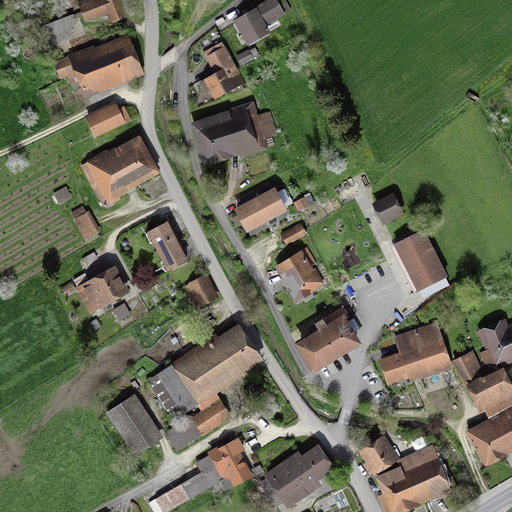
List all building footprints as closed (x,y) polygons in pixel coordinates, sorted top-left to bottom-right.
[(104,0),(84,7),(88,21),(109,14),(112,24),(132,17),(126,0),(104,0)] [(281,0),(274,0),(235,23),(246,41),(291,16),(281,0)] [(143,75),(130,36),(55,62),(62,81),(79,75),(86,95),(143,75)] [(217,73),(199,84),(203,91),(210,87),(216,98),(243,83),(221,43),(205,52),(217,73)] [(250,53),(239,58),(243,65),(253,60),(250,53)] [(119,106),(90,120),(100,140),(129,125),(119,106)] [(255,108),(196,127),(210,170),(269,151),(265,141),(280,137),(273,113),(258,118),(255,108)] [(154,177),(133,139),(82,167),(103,205),(154,177)] [(280,190),(258,202),(270,225),(292,213),(280,190)] [(398,197),(377,206),(386,227),(407,217),(398,197)] [(252,235),(270,225),(258,202),(240,212),(252,235)] [(97,233),(87,213),(74,220),(84,240),(97,233)] [(173,227),(153,236),(171,274),(191,265),(173,227)] [(302,227),(284,237),(291,248),(308,238),(302,227)] [(429,234),(399,249),(422,295),(452,280),(429,234)] [(310,252),(278,270),(297,303),(329,285),(310,252)] [(121,272),(79,293),(92,317),(133,296),(121,272)] [(205,303),(218,297),(210,279),(197,285),(205,303)] [(301,345),(314,367),(356,342),(352,333),(353,333),(352,331),(351,332),(344,319),(347,317),(342,308),(316,324),(321,333),(301,345)] [(435,323),(421,328),(428,347),(405,355),(410,372),(417,369),(420,378),(439,372),(436,364),(448,360),(435,323)] [(502,327),(484,335),(491,349),(498,364),(511,357),(511,328),(504,332),(502,327)] [(389,379),(410,372),(405,355),(428,347),(421,328),(394,337),(400,355),(382,361),(389,379)] [(257,356),(239,330),(182,369),(177,361),(159,373),(185,412),(198,403),(195,398),(257,356)] [(473,358),(472,354),(457,361),(477,403),(509,388),(498,364),(491,349),(473,358)] [(130,400),(109,414),(136,454),(158,439),(130,400)] [(218,401),(169,432),(178,447),(228,416),(218,401)] [(511,415),(472,436),(484,460),(511,445),(511,415)] [(235,486),(257,473),(237,439),(196,463),(201,472),(159,497),(167,511),(229,475),(235,486)] [(377,467),(396,455),(396,454),(393,447),(392,445),(387,439),(368,451),(367,449),(361,453),(368,463),(373,459),(377,467)] [(303,448),(260,479),(279,505),(311,483),(319,477),(335,465),(321,447),(309,456),(303,448)] [(444,487),(447,495),(452,493),(452,492),(458,490),(452,476),(446,478),(440,462),(439,462),(434,449),(419,455),(422,463),(409,468),(408,464),(400,467),(400,468),(377,477),(384,494),(379,496),(385,511),(391,511),(391,510),(444,487)]
